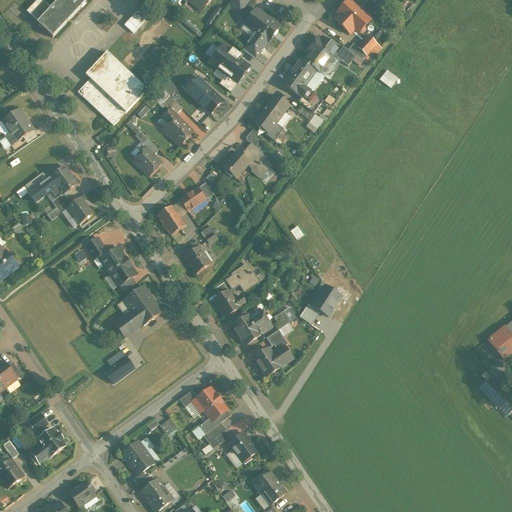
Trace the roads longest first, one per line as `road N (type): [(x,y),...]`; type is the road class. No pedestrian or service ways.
road 1 (residential): [(134,221),(240,111),(310,20)]
road 2 (residential): [(134,221),(0,22)]
road 3 (residential): [(328,511),(223,356)]
road 4 (residential): [(92,453),(223,356)]
road 5 (residential): [(223,356),(134,221)]
road 6 (residential): [(92,453),(13,338)]
